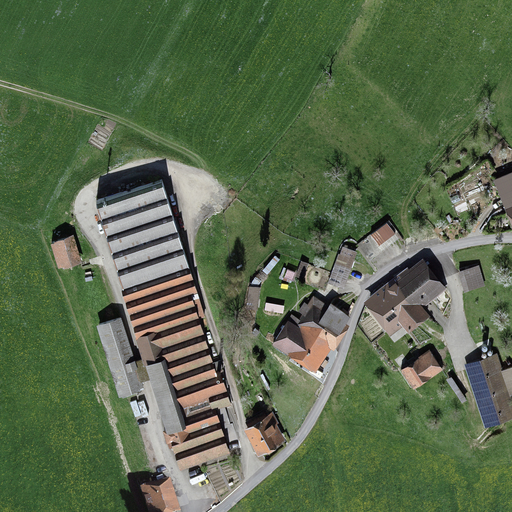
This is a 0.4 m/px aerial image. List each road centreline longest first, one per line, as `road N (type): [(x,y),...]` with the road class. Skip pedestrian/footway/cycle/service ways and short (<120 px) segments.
road 1 (unclassified): [(218,511),(308,425),(376,278),(427,251),(511,238)]
road 2 (track): [(204,179),(181,152),(134,127),(0,82)]
